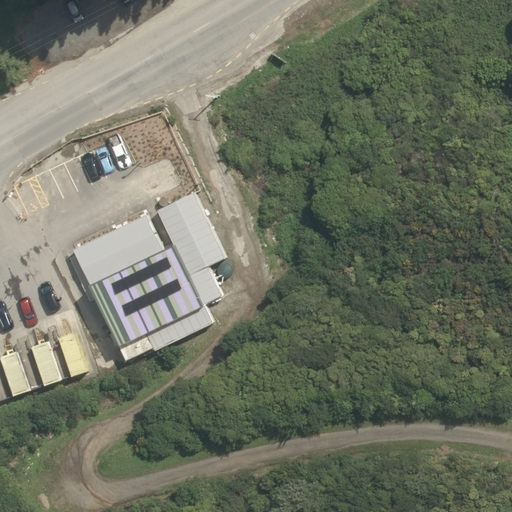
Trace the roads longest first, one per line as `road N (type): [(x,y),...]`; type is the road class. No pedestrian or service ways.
road 1 (track): [(511,441),(432,431),(357,436),(124,489),(89,489),(80,474),(82,452),(189,378),(261,311),(238,223),(160,50)]
road 2 (unclassified): [(247,0),(0,138)]
